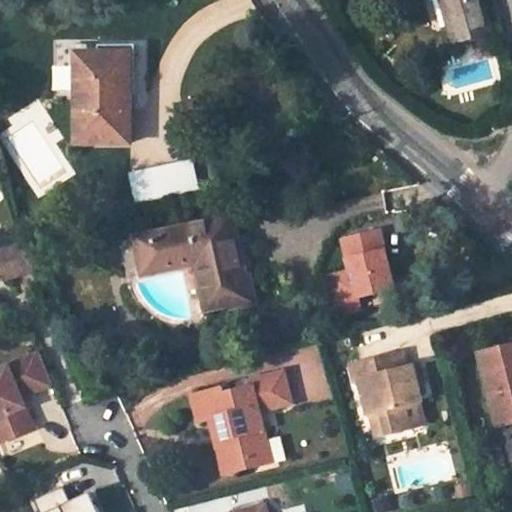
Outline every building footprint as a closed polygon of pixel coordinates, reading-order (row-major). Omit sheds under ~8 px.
[(440,0),(453,45),(494,34),(484,0),(440,0)] [(73,91),(78,91),(78,145),(131,144),(131,95),(136,95),(137,46),(74,46),(73,91)] [(131,198),(197,192),(194,160),(128,166),(131,198)] [(246,275),(233,215),(146,235),(151,260),(195,251),(197,262),(208,309),(256,299),(251,273),(246,275)] [(332,277),(341,314),(361,309),(359,298),(395,289),(380,231),(343,241),(351,272),(332,277)] [(146,235),(137,236),(145,274),(153,272),(151,260),(146,235)] [(23,241),(0,249),(0,269),(5,283),(36,271),(23,241)] [(153,272),(197,262),(195,251),(151,260),(153,272)] [(511,340),(477,351),(498,423),(511,418),(511,340)] [(21,392),(54,380),(42,350),(0,366),(0,437),(34,425),(21,392)] [(361,379),(370,416),(380,413),(385,434),(423,424),(418,400),(420,400),(417,384),(423,382),(419,365),(405,369),(401,353),(350,366),(354,380),(361,379)] [(224,388),(194,396),(200,421),(212,419),(215,434),(222,433),(232,472),(254,466),(251,453),(268,449),(258,411),(291,403),(283,373),(250,381),(251,387),(225,394),(224,388)] [(250,381),(224,388),(225,394),(251,387),(250,381)] [(385,434),(380,413),(370,416),(375,436),(385,434)] [(232,472),(222,433),(215,434),(225,473),(232,472)] [(272,461),(268,449),(251,453),(254,466),(272,461)] [(98,511),(90,492),(70,501),(63,486),(34,499),(39,511),(98,511)]
